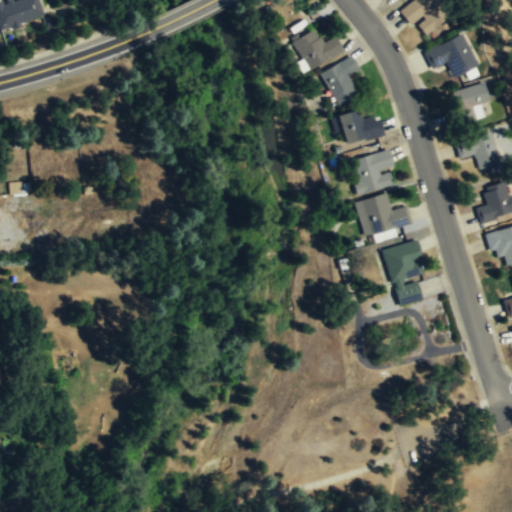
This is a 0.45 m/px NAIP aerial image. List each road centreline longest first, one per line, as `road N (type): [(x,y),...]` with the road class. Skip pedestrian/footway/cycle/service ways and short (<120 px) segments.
road 1 (residential): [(350,0),(393,56),(414,105),(506,404)]
road 2 (secondary): [(133,37),(0,82)]
